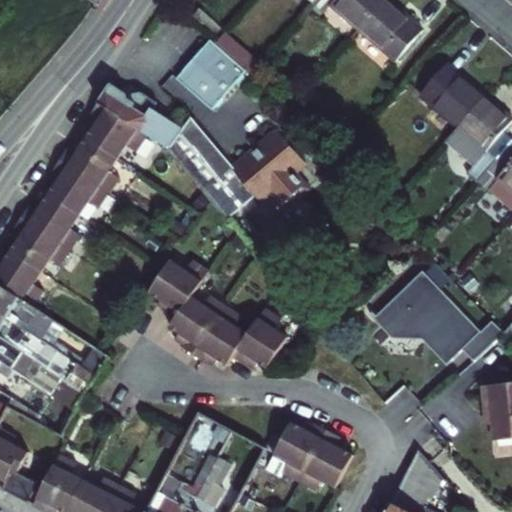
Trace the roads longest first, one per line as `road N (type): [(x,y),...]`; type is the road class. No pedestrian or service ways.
road 1 (residential): [(138,354),(195,383),(302,390),(362,418),(381,457),(359,511)]
road 2 (secondary): [(0,169),(133,0)]
